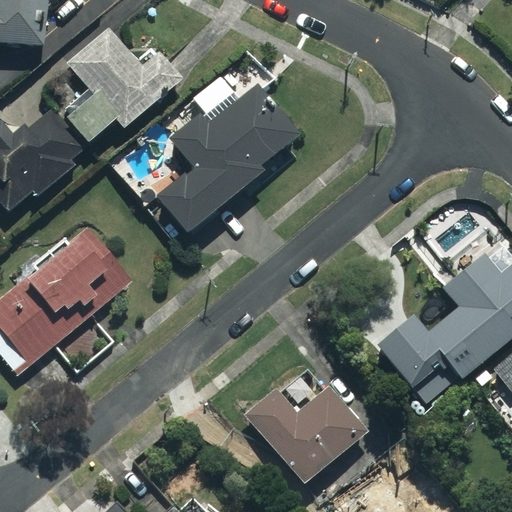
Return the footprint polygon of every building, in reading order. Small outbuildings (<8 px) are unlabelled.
[(0,0),(0,53),(43,57),(47,11),(60,0),(0,0)] [(93,102),(63,127),(84,153),(112,130),(119,139),(182,88),(153,52),(134,67),(108,35),(66,69),(93,102)] [(184,247),(261,180),(258,176),(299,141),(262,97),(277,85),(264,70),(235,96),(221,79),(188,108),(196,118),(164,147),(189,176),(152,209),(184,247)] [(0,209),(6,217),(28,198),(33,205),(73,171),(69,167),(83,154),(49,114),(23,136),(23,135),(11,145),(0,132),(0,209)] [(129,286),(84,233),(0,304),(0,363),(16,383),(129,286)] [(456,388),(511,340),(511,297),(480,260),(437,296),(453,314),(419,343),(456,388)] [(511,355),(490,372),(501,387),(486,399),(511,432),(511,355)] [(273,394),(240,421),(298,492),(364,438),(325,391),(321,394),(306,376),(278,399),(273,394)] [(348,511),(338,498),(319,511),(348,511)]
